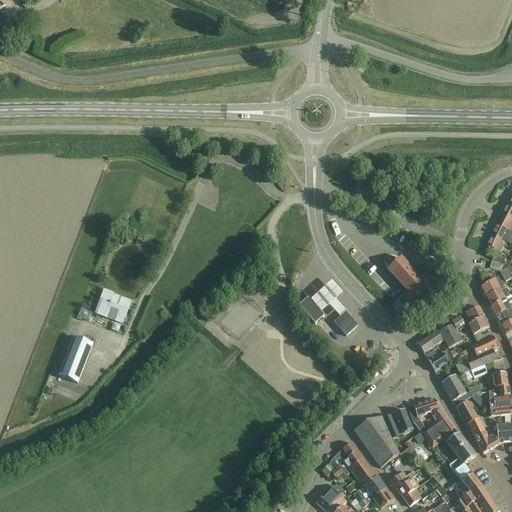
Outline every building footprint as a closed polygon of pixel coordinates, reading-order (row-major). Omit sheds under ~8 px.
[(511,209),(507,207),(502,216),(511,221),(511,209)] [(511,221),(502,216),(497,226),(511,233),(511,221)] [(511,233),(497,226),(492,236),(506,243),(511,246),(511,243),(511,233)] [(506,243),(492,236),(487,246),(500,254),(506,244),(506,243)] [(494,257),(492,263),(503,266),(505,260),(494,257)] [(401,259),(387,272),(403,289),(408,294),(399,302),(390,310),(401,322),(405,322),(412,316),(422,306),(433,297),(442,288),(429,274),(422,281),(417,276),(401,259)] [(501,273),(503,266),(492,263),(490,270),(501,273)] [(486,299),(500,292),(503,290),(498,280),(481,288),(486,299)] [(330,283),(310,302),(321,314),(328,308),(339,320),(345,314),(334,302),(342,295),(330,283)] [(491,308),(505,301),(508,300),(503,290),(500,292),(486,299),(491,308)] [(125,319),(131,303),(113,296),(113,295),(104,291),(95,314),(122,324),(124,319),(125,319)] [(310,302),(308,299),(304,303),(302,305),(298,308),(315,326),(317,324),(320,321),(324,317),(321,314),(310,302)] [(497,318),(511,311),(511,310),(511,299),(511,300),(509,301),(509,299),(508,300),(505,301),(491,308),(497,318)] [(484,318),(479,308),(465,314),(471,325),(484,318)] [(233,322),(243,331),(253,319),(243,310),(233,322)] [(502,327),(502,328),(511,322),(511,313),(511,311),(497,318),(502,327)] [(345,314),(339,320),(334,324),(346,338),(358,327),(346,313),(345,314)] [(452,324),(453,325),(457,333),(458,333),(466,328),(460,318),(452,324)] [(484,318),(471,325),(469,327),(474,337),(473,337),(478,347),(483,344),(494,339),(491,333),(483,338),(480,333),(489,329),(484,318)] [(511,322),(502,328),(506,337),(511,334),(511,322)] [(439,333),(448,351),(463,343),(458,333),(457,333),(453,325),(439,333)] [(442,343),(438,334),(437,333),(418,346),(424,355),(442,343)] [(93,345),(74,338),(59,377),(78,385),(93,345)] [(470,350),(459,356),(460,359),(471,354),(474,353),(477,359),(493,351),(498,349),(494,339),(483,344),(478,347),(472,349),(470,350)] [(471,373),(485,367),(493,364),(498,362),(493,351),(477,359),(456,368),(461,377),(471,373)] [(447,352),(429,363),(428,363),(434,374),(443,368),(453,362),(447,352)] [(498,362),(493,364),(494,368),(505,365),(504,360),(503,359),(498,362)] [(389,369),(385,366),(379,372),(383,375),(389,369)] [(485,367),(471,373),(474,381),(488,375),(485,367)] [(443,368),(434,374),(438,380),(447,375),(443,368)] [(499,399),(510,398),(507,375),(492,377),(494,393),(498,392),(499,399)] [(455,377),(441,385),(455,407),(472,398),(469,394),(466,395),(455,377)] [(474,401),(482,397),(481,395),(482,395),(476,383),(467,388),(474,401)] [(490,410),(486,411),(489,420),(511,417),(511,410),(510,398),(500,400),(499,399),(498,392),(494,393),(488,394),(490,410)] [(435,420),(445,417),(442,414),(440,411),(434,401),(414,408),(408,410),(411,418),(413,425),(414,425),(415,427),(422,425),(418,419),(431,414),(435,420)] [(466,427),(468,426),(478,421),(468,403),(457,409),(466,427)] [(408,421),(404,411),(395,414),(399,421),(397,422),(399,427),(401,426),(403,430),(405,429),(407,435),(408,435),(409,438),(414,435),(413,432),(408,421)] [(390,415),(382,418),(389,435),(398,431),(398,433),(401,432),(399,427),(397,422),(394,423),(390,415)] [(445,417),(435,420),(437,423),(426,431),(422,425),(415,427),(421,435),(422,435),(432,449),(443,440),(449,436),(456,432),(453,429),(445,417)] [(355,432),(354,433),(381,470),(399,455),(391,441),(389,435),(382,418),(367,424),(355,432)] [(498,445),(492,426),(487,428),(483,420),(479,423),(484,431),(482,433),(483,435),(475,439),(483,456),(499,447),(498,445)] [(472,433),(475,439),(483,435),(482,433),(484,431),(479,423),(478,421),(468,426),(472,433)] [(498,445),(511,443),(511,425),(496,428),(498,445)] [(476,458),(459,435),(456,432),(449,436),(443,440),(459,460),(464,466),(476,458)] [(338,455),(333,461),(338,468),(341,466),(358,453),(357,453),(358,453),(352,444),(339,454),(338,455)] [(407,462),(413,458),(408,450),(402,455),(407,462)] [(346,478),(351,473),(365,463),(363,460),(358,453),(341,466),(338,468),(332,474),(336,479),(343,475),(346,478)] [(415,467),(420,464),(417,458),(411,462),(415,467)] [(497,511),(491,503),(480,487),(464,466),(459,460),(449,467),(465,487),(483,511),(497,511)] [(365,463),(351,473),(362,488),(363,487),(376,478),(365,463)] [(431,466),(426,474),(434,479),(439,471),(431,466)] [(402,473),(390,482),(397,491),(409,482),(412,480),(416,477),(413,473),(406,478),(402,473)] [(444,477),(437,483),(442,489),(449,483),(444,477)] [(355,499),(359,504),(359,505),(374,494),(377,497),(386,491),(376,478),(363,487),(367,492),(362,496),(361,495),(355,499)] [(409,482),(397,491),(403,499),(415,490),(418,487),(412,480),(409,482)] [(430,485),(435,491),(440,488),(435,481),(430,485)] [(456,494),(461,501),(468,511),(483,511),(465,487),(462,489),(460,486),(454,491),(456,494)] [(328,495),(317,505),(324,511),(335,499),(342,494),(336,488),(329,494),(328,495)] [(433,501),(439,496),(444,492),(440,488),(432,494),(430,496),(433,501)] [(403,499),(410,508),(416,504),(421,500),(415,490),(403,499)] [(374,494),(359,505),(362,509),(363,510),(369,505),(368,505),(373,501),(381,511),(386,508),(394,502),(389,495),(388,493),(386,491),(377,497),(374,494)] [(451,501),(444,492),(439,496),(446,505),(451,501)] [(335,499),(324,511),(325,511),(353,511),(351,509),(348,511),(346,511),(342,508),(348,502),(346,500),(347,499),(342,494),(335,499)] [(456,507),(459,511),(468,511),(461,501),(454,506),(456,507)]
